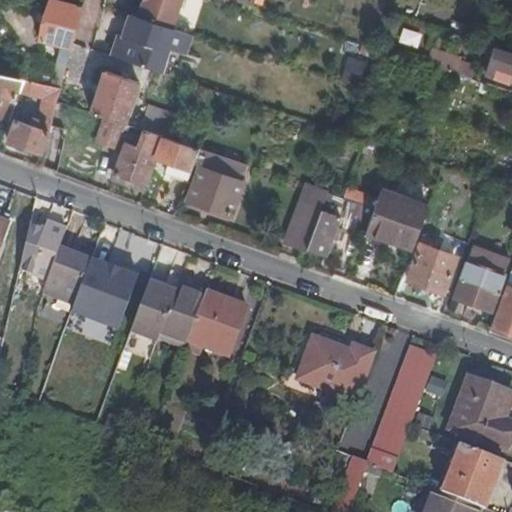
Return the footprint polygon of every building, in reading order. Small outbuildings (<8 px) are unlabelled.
[(57,59),(67,62),(82,7),(53,0),(49,0),(46,15),(44,23),(39,39),(60,45),(57,59)] [(143,0),(138,17),(172,28),(181,0),(143,0)] [(138,17),(131,15),(117,58),(162,73),(169,49),(183,53),(190,34),(172,28),(138,17)] [(402,41),(421,46),(424,32),(405,27),(402,41)] [(511,55),(496,50),(487,75),(494,77),(495,72),(497,68),(511,72),(511,55)] [(430,52),(426,64),(455,73),(459,61),(430,52)] [(511,72),(497,68),(495,72),(511,78),(511,75),(511,72)] [(104,117),(123,124),(137,81),(105,70),(91,113),(104,117)] [(14,99),(18,79),(0,74),(0,103),(2,103),(3,97),(14,99)] [(42,98),(57,102),(60,89),(24,80),(19,93),(42,98)] [(0,116),(10,119),(14,99),(3,97),(2,103),(0,103),(0,116)] [(47,132),(50,133),(57,102),(42,98),(38,121),(32,119),(29,125),(15,120),(8,141),(40,153),(47,132)] [(159,109),(150,132),(172,140),(180,116),(159,109)] [(96,141),(115,147),(123,124),(104,117),(96,141)] [(156,156),(191,169),(193,164),(196,153),(197,149),(172,140),(150,132),(142,130),(136,147),(125,143),(114,172),(127,177),(129,172),(148,179),(156,156)] [(42,167),(52,171),(60,136),(50,133),(42,167)] [(196,153),(193,164),(201,167),(241,182),(245,170),(196,153)] [(241,182),(201,167),(190,200),(229,214),(241,182)] [(145,185),(148,179),(129,172),(127,177),(145,185)] [(475,184),(488,188),(490,182),(477,177),(475,184)] [(327,192),(305,185),(295,214),(286,241),(307,249),(317,221),(320,213),(327,192)] [(374,209),(377,200),(345,189),(342,198),(374,209)] [(364,238),(367,231),(374,209),(342,198),(327,192),(320,213),(339,219),(336,228),(341,230),(364,238)] [(367,231),(413,248),(427,208),(380,192),(377,200),(374,209),(367,231)] [(337,239),(341,230),(336,228),(339,219),(320,213),(317,221),(307,249),(326,256),(332,238),(337,239)] [(44,229),(30,223),(27,237),(21,262),(19,269),(47,279),(42,291),(74,303),(77,295),(90,259),(58,248),(66,230),(46,222),(44,229)] [(150,277),(160,249),(102,227),(91,255),(150,277)] [(445,294),(457,262),(454,255),(447,252),(449,245),(443,243),(441,250),(425,245),(419,246),(407,279),(445,294)] [(492,311),(510,259),(474,246),(455,297),(492,311)] [(149,282),(150,277),(91,255),(90,259),(77,295),(117,309),(136,316),(149,282)] [(149,282),(165,288),(167,283),(150,277),(149,282)] [(188,341),(204,297),(177,287),(175,291),(165,288),(149,282),(136,316),(130,333),(157,343),(158,340),(160,335),(187,344),(188,341)] [(204,297),(205,292),(179,282),(177,287),(204,297)] [(511,286),(506,285),(491,326),(511,334),(511,286)] [(247,308),(205,292),(204,297),(188,341),(229,356),(247,308)] [(117,309),(77,295),(74,303),(66,326),(105,341),(117,309)] [(158,340),(184,350),(187,344),(160,335),(158,340)] [(355,401),(372,353),(354,347),(352,352),(313,338),(298,380),(355,401)] [(410,426),(435,358),(410,348),(367,464),(392,473),(410,426)] [(511,426),(509,425),(511,415),(511,394),(469,379),(451,428),(507,448),(511,435),(511,426)] [(480,507),(485,509),(503,461),(459,445),(441,492),(480,507)] [(337,500),(350,506),(367,464),(354,458),(337,500)] [(478,511),(480,507),(441,492),(431,489),(422,511),(478,511)] [(331,511),(347,511),(350,506),(337,500),(331,511)]
